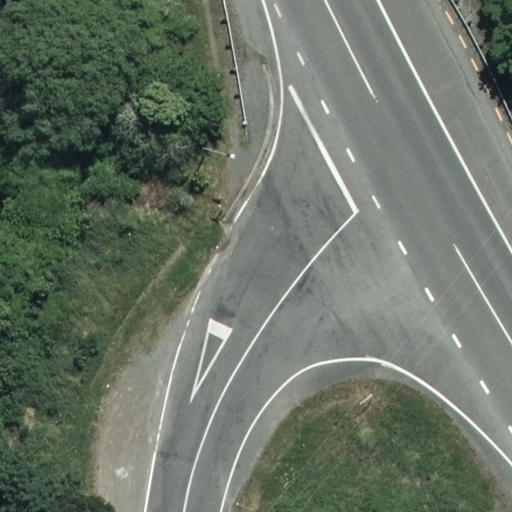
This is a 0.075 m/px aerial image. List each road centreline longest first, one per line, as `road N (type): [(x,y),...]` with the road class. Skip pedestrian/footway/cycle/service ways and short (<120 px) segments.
road 1 (residential): [(416,174),(358,216),(278,295),(224,383),(185,511)]
road 2 (trunk): [(333,0),(416,174)]
road 3 (trunk): [(416,174),(511,338)]
